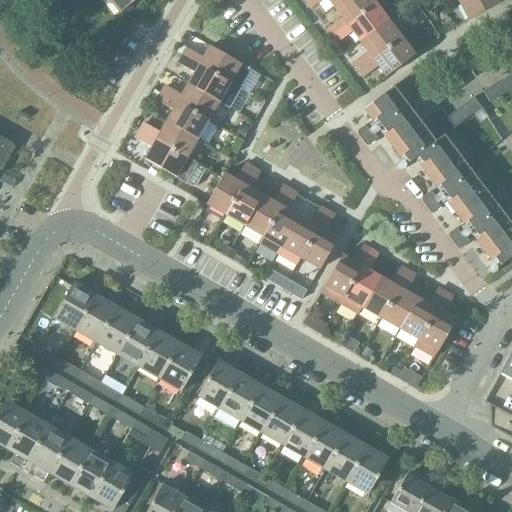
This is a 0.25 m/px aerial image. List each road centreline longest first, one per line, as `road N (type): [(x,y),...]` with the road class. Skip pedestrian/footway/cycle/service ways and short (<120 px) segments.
road 1 (unclassified): [(437,432),(93,230),(66,227)]
road 2 (unclassified): [(499,315),(405,196),(377,180),(245,0)]
road 3 (unclassified): [(66,227),(68,197),(181,0)]
road 4 (unclassified): [(437,432),(499,315)]
